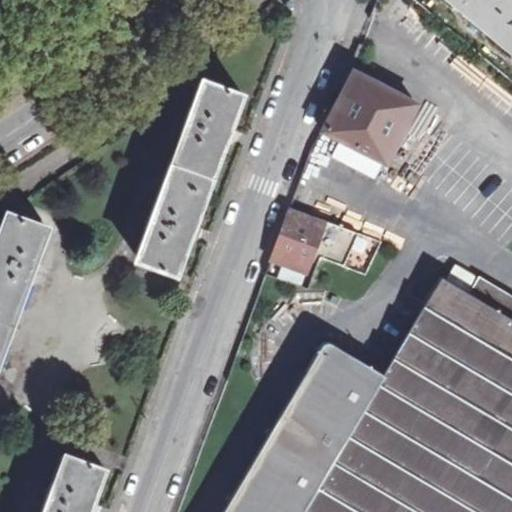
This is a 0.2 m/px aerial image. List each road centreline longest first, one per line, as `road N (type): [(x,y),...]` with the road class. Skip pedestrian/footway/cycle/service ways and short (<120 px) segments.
road 1 (unclassified): [(323,0),(327,8),(142,511)]
road 2 (unknown): [(327,8),(511,140)]
road 3 (tertiary): [(171,0),(78,78),(0,128)]
